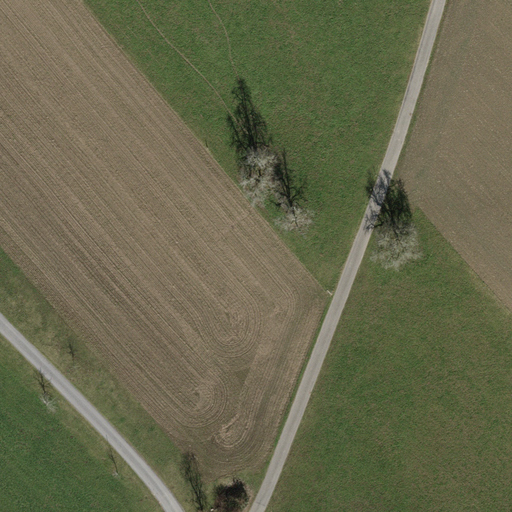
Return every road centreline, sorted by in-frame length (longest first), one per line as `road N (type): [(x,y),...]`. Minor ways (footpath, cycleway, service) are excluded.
road 1 (unclassified): [(257,511),(439,0)]
road 2 (unclassified): [(0,334),(172,501),(174,511)]
